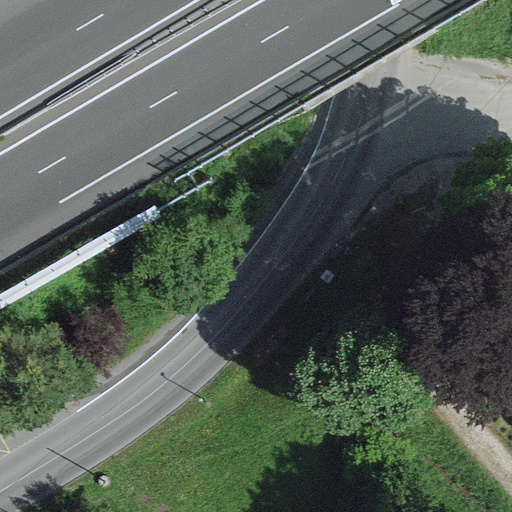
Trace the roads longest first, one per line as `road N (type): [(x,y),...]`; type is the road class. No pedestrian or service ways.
road 1 (tertiary): [(378,0),(355,137),(287,254),(183,370),(0,494)]
road 2 (track): [(365,106),(428,360),(445,393),(511,473)]
road 3 (motorway): [(0,203),(345,0)]
road 4 (motorway): [(121,0),(0,72)]
